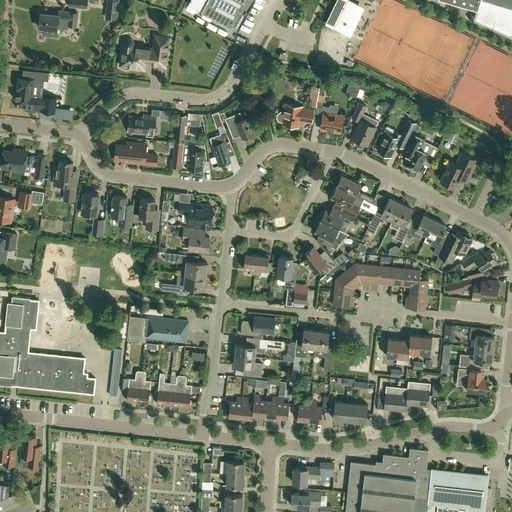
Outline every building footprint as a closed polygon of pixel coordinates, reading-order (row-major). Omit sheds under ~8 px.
[(118,1),(107,0),(105,17),(116,18),(118,1)] [(206,0),(201,11),(237,30),(253,0),(206,0)] [(349,0),(338,0),(327,23),(336,27),(337,25),(347,30),(358,7),(354,5),(355,3),(349,0)] [(511,0),(447,0),(477,9),(474,18),(511,35),(511,0)] [(76,26),(78,13),(59,11),(58,14),(41,13),(40,27),(45,27),(44,35),(56,36),(57,28),(68,29),(68,26),(76,26)] [(155,35),(153,49),(146,48),(133,46),(133,44),(133,41),(132,39),(129,38),(127,39),(125,40),(124,43),(121,64),(123,64),(124,65),(125,66),(127,66),(128,66),(130,65),(137,66),(137,65),(141,66),(141,67),(144,67),(144,63),(151,63),(165,65),(169,37),(155,35)] [(43,96),(43,95),(42,95),(42,96),(37,96),(37,94),(33,94),(34,80),(35,80),(35,78),(34,78),(35,71),(23,69),(22,78),(18,78),(17,94),(16,94),(16,99),(15,99),(16,99),(16,102),(19,102),(19,106),(25,107),(25,109),(29,109),(29,107),(30,108),(30,109),(34,110),(34,109),(41,110),(40,111),(41,111),(41,110),(55,112),(54,113),(55,113),(57,97),(56,97),(56,98),(43,96)] [(328,111),(329,107),(321,106),(322,101),(317,100),(316,106),(315,113),(320,113),(321,111),(322,112),(320,127),(325,128),(325,130),(338,132),(339,124),(341,124),(343,114),(328,111)] [(367,114),(366,116),(361,114),(365,105),(359,102),(352,117),(358,120),(359,119),(360,119),(352,136),(359,140),(359,142),(364,144),(365,143),(367,143),(378,120),(367,114)] [(279,122),(283,123),(299,125),(300,119),(312,121),(314,109),(302,107),(302,106),(286,103),(284,113),(281,113),(278,115),(277,119),(279,122)] [(218,111),(212,113),(215,120),(221,118),(218,111)] [(225,118),(229,129),(237,126),(242,138),(257,132),(254,124),(252,125),(248,117),(243,119),(240,112),(225,118)] [(153,137),(154,123),(155,123),(156,116),(144,114),(143,117),(139,117),(139,116),(130,115),(128,130),(146,132),(146,136),(153,137)] [(174,141),(183,142),(186,115),(177,114),(174,141)] [(396,143),(396,144),(404,148),(409,137),(408,136),(415,122),(408,119),(402,132),(401,134),(402,134),(398,143),(396,143)] [(390,155),(396,144),(396,143),(398,143),(402,134),(401,134),(394,131),(394,129),(387,126),(386,127),(384,131),(386,132),(377,149),(382,151),(382,152),(382,154),(387,156),(388,155),(389,154),(390,155)] [(231,160),(229,156),(225,145),(231,143),(226,131),(214,135),(217,143),(212,145),(219,165),(231,160)] [(412,132),(410,137),(409,137),(404,148),(402,153),(408,155),(404,162),(405,162),(419,169),(422,162),(427,152),(419,148),(423,140),(424,138),(412,132)] [(181,168),(181,162),(183,144),(183,142),(174,141),(172,167),(181,168)] [(156,164),(157,154),(146,153),(146,143),(127,142),(127,145),(117,144),(115,160),(156,164)] [(181,162),(187,163),(186,167),(203,169),(204,163),(203,163),(203,161),(207,160),(204,144),(195,143),(195,148),(189,147),(190,145),(183,144),(181,162)] [(1,167),(24,170),(25,163),(31,163),(32,155),(26,154),(27,151),(19,150),(18,152),(4,150),(1,167)] [(38,152),(34,179),(42,180),(47,153),(38,152)] [(465,181),(476,159),(461,152),(456,163),(450,160),(440,179),(442,180),(443,182),(447,184),(449,184),(454,186),(458,177),(465,181)] [(64,200),(76,201),(79,170),(73,170),(73,162),(60,160),(59,169),(56,168),(54,184),(66,185),(64,200)] [(340,181),(337,186),(361,197),(378,206),(384,195),(377,192),(374,198),(357,190),(361,183),(347,177),(347,176),(347,174),(343,172),(341,173),(339,179),(339,180),(340,181)] [(361,197),(337,186),(337,187),(336,187),(334,187),(332,193),(332,194),(333,195),(332,196),(335,198),(333,204),(332,204),(342,209),(354,215),(354,214),(355,215),(358,208),(360,204),(358,203),(361,197)] [(31,207),(31,202),(42,204),(44,192),(32,190),(32,192),(21,191),(20,200),(15,200),(15,198),(0,195),(0,218),(12,221),(14,203),(19,204),(19,205),(31,207)] [(99,194),(96,193),(84,192),(82,212),(97,214),(99,194)] [(133,203),(126,202),(127,197),(114,195),(113,200),(110,200),(109,208),(112,209),(111,215),(113,215),(112,217),(119,218),(119,216),(122,216),(121,224),(130,225),(133,203)] [(383,222),(386,216),(392,219),(401,202),(389,196),(381,212),(381,213),(378,220),(380,221),(383,222)] [(139,222),(140,216),(148,216),(146,228),(159,229),(160,213),(154,212),(156,199),(142,198),(140,214),(134,213),(133,221),(139,222)] [(163,200),(162,207),(162,212),(161,223),(167,224),(168,212),(169,201),(163,200)] [(179,212),(185,213),(184,221),(200,222),(200,228),(210,229),(211,222),(213,222),(214,221),(214,217),(213,216),(212,215),(212,208),(211,208),(212,205),(180,202),(179,212)] [(395,239),(402,242),(407,232),(409,229),(399,224),(400,223),(404,224),(408,216),(412,208),(401,202),(392,219),(393,219),(390,225),(400,230),(395,239)] [(344,218),(351,221),(354,215),(342,209),(332,204),(332,205),(329,211),(326,209),(325,211),(324,210),(323,211),(320,216),(321,217),(322,218),(321,220),(338,228),(344,218)] [(427,234),(435,219),(423,213),(418,223),(413,221),(407,232),(419,238),(422,231),(427,234)] [(104,219),(96,218),(94,218),(93,233),(103,234),(104,219)] [(367,230),(374,233),(379,222),(377,221),(372,219),(367,230)] [(438,255),(450,232),(447,238),(441,235),(446,224),(435,219),(427,234),(433,237),(429,243),(436,246),(433,253),(438,255)] [(321,220),(319,222),(318,222),(317,222),(314,228),(315,229),(316,230),(315,230),(318,232),(315,239),(330,247),(331,245),(337,249),(340,243),(342,240),(349,233),(338,228),(321,220)] [(209,236),(205,236),(205,229),(183,227),(182,239),(189,239),(188,248),(208,250),(209,236)] [(437,268),(443,256),(451,261),(456,250),(464,253),(472,237),(458,230),(456,235),(450,232),(438,255),(433,266),(437,268)] [(15,248),(17,233),(5,231),(4,237),(0,236),(0,259),(3,260),(4,251),(7,252),(7,247),(15,248)] [(329,272),(338,265),(334,260),(332,258),(326,262),(313,246),(305,252),(308,256),(304,259),(314,272),(324,264),(329,272)] [(489,249),(485,251),(482,247),(462,261),(467,269),(478,262),(482,269),(489,264),(491,267),(498,262),(496,258),(497,258),(497,257),(494,252),(493,252),(492,253),(489,249)] [(165,260),(181,261),(182,253),(166,252),(165,260)] [(255,275),(257,255),(251,255),(252,253),(246,252),(244,269),(250,269),(250,274),(255,275)] [(257,255),(255,275),(261,275),(261,271),(268,271),(269,255),(264,254),(264,256),(257,255)] [(295,283),(296,272),(291,271),(292,262),(292,256),(279,255),(277,275),(277,282),(278,283),(285,284),(284,287),(287,288),(294,288),(295,283)] [(181,272),(206,275),(206,272),(207,272),(208,271),(209,266),(208,264),(207,264),(207,262),(187,260),(186,272),(181,272)] [(365,281),(367,263),(355,262),(346,270),(359,286),(365,281)] [(378,282),(380,265),(367,263),(365,281),(378,282)] [(391,283),(393,266),(380,265),(378,282),(391,283)] [(404,285),(406,267),(393,266),(391,283),(404,285)] [(411,286),(420,278),(421,269),(406,267),(404,285),(411,286)] [(356,288),(359,286),(346,270),(336,278),(335,289),(352,291),(353,288),(356,288)] [(204,288),(206,275),(181,272),(180,272),(180,279),(181,281),(185,281),(185,286),(204,288)] [(410,293),(427,295),(429,279),(420,278),(411,286),(410,293)] [(472,286),(470,278),(463,280),(446,284),(449,294),(451,293),(465,290),(464,288),(472,286)] [(482,298),(482,294),(497,295),(499,280),(487,279),(487,281),(481,280),(481,285),(474,284),(472,299),(479,300),(480,298),(482,298)] [(162,290),(178,292),(179,284),(163,282),(162,290)] [(351,299),(352,291),(335,289),(333,304),(353,306),(354,299),(351,299)] [(295,290),(294,300),(306,302),(307,292),(295,290)] [(425,309),(427,295),(410,293),(409,301),(406,300),(406,307),(425,309)] [(88,373),(83,373),(85,357),(28,351),(31,327),(36,328),(39,300),(30,299),(30,298),(12,296),(12,302),(8,301),(5,324),(6,324),(5,331),(0,330),(0,384),(12,385),(12,384),(94,393),(95,377),(87,376),(88,373)] [(126,338),(128,313),(117,311),(114,337),(126,338)] [(145,341),(146,337),(187,341),(189,320),(148,316),(148,317),(130,315),(128,339),(145,341)] [(274,332),(275,317),(255,315),(254,325),(249,324),(250,320),(242,319),(241,333),(259,335),(260,331),(274,332)] [(475,346),(493,348),(495,336),(483,334),(484,327),(471,326),(469,337),(475,338),(475,346)] [(307,357),(308,349),(308,346),(314,347),(316,330),(304,328),(303,337),(296,337),(294,362),(292,379),(299,380),(301,357),(307,357)] [(316,330),(314,347),(321,348),(320,355),(332,356),(334,340),(328,340),(329,331),(316,330)] [(420,353),(421,335),(411,334),(410,340),(409,351),(420,353)] [(421,335),(420,353),(430,354),(432,336),(421,335)] [(256,345),(246,344),(237,343),(236,344),(235,344),(234,345),(233,352),(234,353),(235,354),(255,356),(255,351),(265,352),(265,347),(281,348),(283,346),(284,340),(262,338),(260,338),(260,346),(256,346),(256,345)] [(397,356),(399,339),(388,338),(386,355),(397,356)] [(409,351),(410,340),(399,339),(397,356),(408,357),(409,351)] [(492,361),(493,348),(475,346),(474,355),(467,354),(467,356),(460,356),(459,365),(489,368),(490,361),(492,361)] [(117,396),(121,357),(122,349),(114,348),(110,395),(117,396)] [(254,362),(255,356),(235,354),(234,366),(247,367),(246,374),(261,376),(263,362),(254,362)] [(484,370),(458,367),(457,382),(467,383),(467,390),(485,392),(486,378),(483,378),(484,370)] [(138,401),(141,370),(138,370),(136,371),(135,378),(129,377),(127,400),(138,401)] [(141,370),(138,401),(149,402),(151,380),(145,379),(146,372),(144,370),(141,370)] [(168,404),(170,382),(164,381),(165,374),(164,372),(160,372),(157,403),(168,404)] [(179,405),(182,374),(179,374),(177,376),(176,383),(170,382),(168,404),(179,405)] [(182,374),(179,405),(190,407),(192,384),(186,384),(187,377),(185,375),(182,374)] [(417,405),(420,381),(409,380),(408,387),(407,404),(417,405)] [(420,381),(417,405),(428,406),(430,382),(420,381)] [(395,410),(397,386),(386,385),(384,408),(395,410)] [(407,404),(408,387),(397,386),(395,410),(406,411),(407,404)] [(284,397),(282,397),(283,392),(279,392),(278,396),(276,416),(282,416),(282,418),(288,419),(289,402),(283,401),(284,397)] [(264,416),(266,400),(260,399),(261,395),(255,394),(254,402),(253,413),(259,414),(259,416),(264,416)] [(241,416),(243,397),(237,396),(237,401),(230,400),(229,417),(235,417),(235,415),(241,416)] [(276,416),(278,396),(273,396),(272,400),(266,400),(264,416),(270,417),(270,415),(276,416)] [(254,402),(248,402),(249,397),(243,397),(241,416),(247,417),(247,419),(253,419),(253,413),(254,402)] [(309,420),(311,400),(306,400),(305,404),(299,403),(297,420),(303,421),(303,419),(309,420)] [(311,400),(309,420),(315,420),(315,422),(321,422),(323,406),(317,405),(317,401),(311,400)] [(344,420),(346,401),(335,400),(333,418),(344,420)] [(355,421),(357,402),(346,401),(344,420),(355,421)] [(357,402),(355,421),(366,422),(368,403),(357,402)] [(28,465),(39,466),(41,445),(35,444),(36,436),(23,435),(21,455),(29,456),(28,465)] [(16,447),(10,447),(11,438),(0,437),(0,457),(4,458),(4,464),(14,465),(16,447)] [(351,462),(345,511),(426,511),(427,510),(428,502),(432,470),(427,470),(427,462),(428,461),(429,450),(410,448),(409,457),(383,454),(382,465),(351,462)] [(227,473),(243,474),(244,461),(228,461),(227,473)] [(203,472),(211,472),(212,462),(204,462),(203,472)] [(319,478),(319,475),(320,467),(300,466),(300,468),(294,468),(293,483),(307,483),(307,477),(319,478)] [(428,502),(427,510),(428,510),(434,510),(435,503),(437,504),(436,511),(469,511),(470,511),(482,511),(483,511),(488,474),(466,472),(438,468),(432,468),(432,470),(428,502)] [(211,472),(203,472),(203,481),(211,481),(211,472)] [(243,486),(243,474),(227,473),(227,485),(243,486)] [(202,505),(210,505),(210,497),(213,497),(213,489),(213,482),(203,482),(203,489),(202,489),(202,497),(202,505)] [(293,493),(292,506),(310,507),(310,505),(320,506),(320,505),(321,496),(321,492),(302,491),(302,494),(293,493)] [(226,501),(226,506),(242,507),(243,495),(226,494),(226,496),(226,501)]
